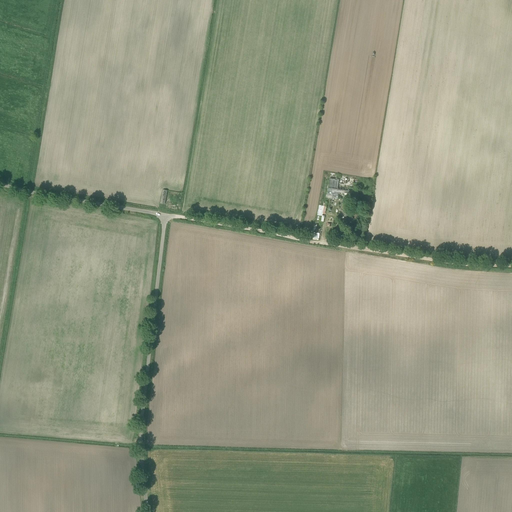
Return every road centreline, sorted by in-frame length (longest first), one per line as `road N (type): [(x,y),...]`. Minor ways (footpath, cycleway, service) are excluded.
road 1 (unclassified): [(149,511),(146,388),(166,213),(0,183)]
road 2 (track): [(166,213),(511,265)]
